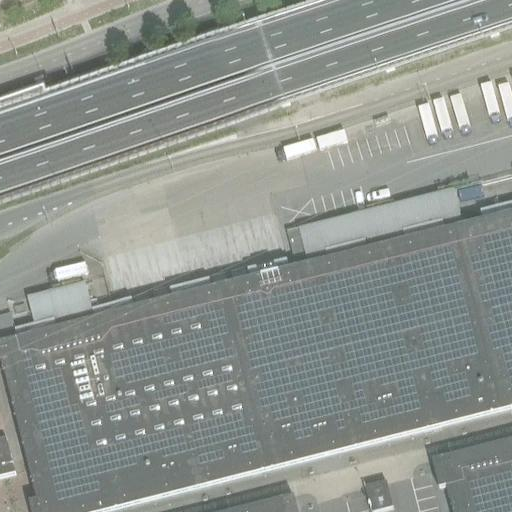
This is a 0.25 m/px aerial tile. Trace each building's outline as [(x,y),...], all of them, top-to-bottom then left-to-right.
[(511,218),(483,226),(465,230),(510,406),(511,412),(511,218)] [(326,266),(317,227),(287,235),(297,273),(310,270),(326,266)] [(511,414),(511,412),(510,406),(465,230),(388,250),(433,426),(435,434),(511,414)] [(435,434),(433,426),(388,250),(326,266),(310,270),(355,446),(357,453),(435,434)] [(357,453),(355,446),(310,270),(297,273),(291,275),(290,275),(289,275),(286,276),(284,266),(270,269),(273,279),(271,280),(269,280),(267,281),(264,271),(251,274),(254,284),(251,285),(250,285),(248,286),(245,276),(232,279),(234,289),(233,290),(278,465),(280,473),(357,453)] [(232,290),(231,290),(228,291),(226,281),(212,284),(215,294),(213,295),(211,295),(209,296),(207,285),(193,289),(195,299),(194,300),(191,300),(190,301),(187,291),(174,294),(176,304),(175,304),(174,305),(170,306),(168,295),(154,299),(157,309),(155,309),(200,485),(202,493),(280,473),(278,465),(233,290),(232,290)] [(127,511),(202,493),(200,485),(155,309),(154,310),(153,310),(151,311),(148,300),(135,304),(137,314),(135,315),(134,315),(132,315),(129,305),(115,309),(118,318),(115,319),(94,324),(78,329),(123,505),(124,511),(127,511)] [(124,511),(123,505),(78,329),(0,348),(0,358),(38,505),(30,507),(31,510),(31,511),(124,511)] [(0,480),(15,477),(6,441),(0,442),(0,480)] [(452,511),(511,511),(511,445),(433,466),(440,494),(447,492),(452,511)] [(391,511),(393,511),(386,486),(365,491),(370,511),(391,511)] [(296,511),(295,503),(294,501),(278,506),(252,511),(296,511)]
